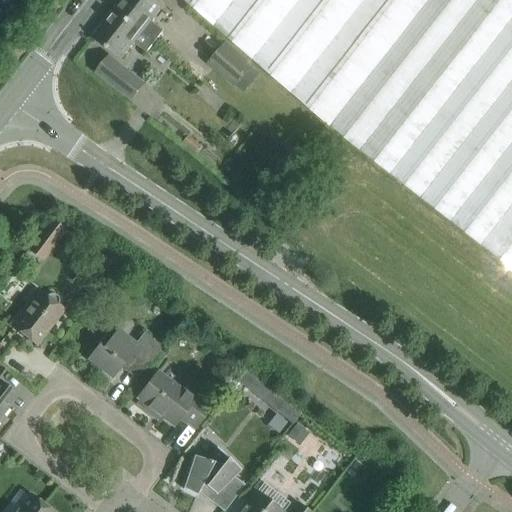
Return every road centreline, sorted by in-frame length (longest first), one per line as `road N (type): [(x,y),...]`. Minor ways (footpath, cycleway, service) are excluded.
road 1 (tertiary): [(501,443),(409,366),(7,102)]
road 2 (residential): [(108,509),(24,443),(29,419),(55,387),(78,392),(149,449),(149,472),(131,499)]
road 3 (secondary): [(7,102),(87,0)]
